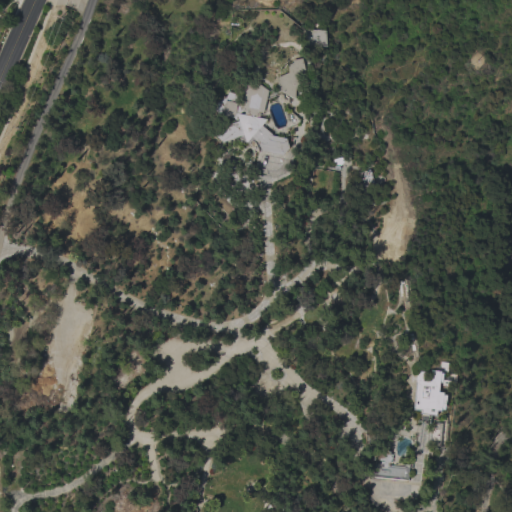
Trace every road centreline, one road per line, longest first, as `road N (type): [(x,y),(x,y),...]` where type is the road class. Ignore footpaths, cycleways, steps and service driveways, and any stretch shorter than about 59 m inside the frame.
road 1 (residential): [(147,443),(249,427),(287,443),(320,473),(342,511),(487,489),(489,456),(500,438),(511,436)]
road 2 (residential): [(0,235),(92,0)]
road 3 (residential): [(0,246),(55,259),(156,312),(233,331)]
road 4 (residential): [(153,479),(147,443),(134,439),(128,425),(136,403),(219,363),(232,350),(233,331)]
road 5 (residential): [(234,342),(344,416),(369,491)]
